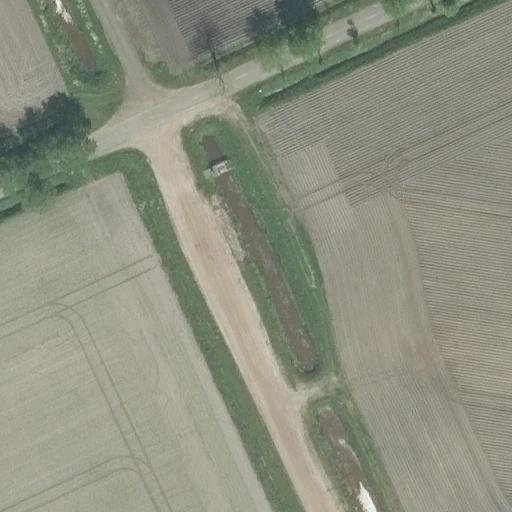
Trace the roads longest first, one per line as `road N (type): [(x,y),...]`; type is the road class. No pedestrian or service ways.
road 1 (track): [(97,0),(153,116),(315,511)]
road 2 (tertiary): [(0,187),(408,0)]
